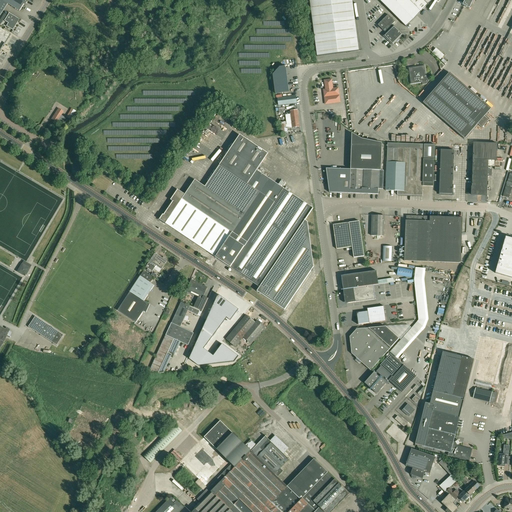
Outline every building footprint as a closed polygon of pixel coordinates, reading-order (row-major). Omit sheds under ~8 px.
[(1,0),(19,11),(25,0),(1,0)] [(309,0),(317,56),(359,51),(351,0),(309,0)] [(379,0),(406,27),(432,0),(379,0)] [(12,30),(19,19),(9,13),(4,20),(8,23),(6,26),(12,30)] [(388,15),(377,26),(384,32),(388,29),(389,27),(395,22),(388,15)] [(398,41),(398,40),(398,39),(402,35),(393,25),(390,29),(386,33),(383,36),(392,45),(396,41),(397,42),(398,41)] [(0,49),(10,34),(0,27),(0,49)] [(442,60),(447,55),(438,48),(434,52),(442,60)] [(6,53),(1,57),(7,63),(12,58),(6,53)] [(289,92),(286,66),(280,67),(273,75),(275,94),(289,92)] [(408,68),(411,84),(422,82),(422,85),(426,84),(429,80),(428,76),(426,77),(424,66),(408,68)] [(484,116),(491,108),(449,72),(423,103),(465,139),(478,124),(482,127),(488,120),(484,116)] [(332,79),(324,80),(325,89),(323,90),(325,105),(340,103),(338,88),(333,88),(332,79)] [(278,105),(297,103),(296,96),(278,98),(278,105)] [(71,108),(66,117),(71,120),(76,111),(71,108)] [(287,124),(287,128),(300,126),(298,110),(291,111),(291,115),(290,115),(290,114),(286,114),(287,124)] [(56,111),(51,119),(56,122),(58,124),(59,123),(60,123),(62,124),(66,118),(56,111)] [(286,121),(278,122),(280,135),(288,134),(287,128),(286,121)] [(350,169),(325,169),(329,192),(378,194),(378,189),(383,189),(384,171),(380,171),(381,143),(361,138),(351,133),(350,169)] [(284,310),(314,267),(308,222),(305,220),(312,209),(257,171),(268,154),(240,136),(220,166),(220,165),(205,187),(195,180),(185,195),(178,190),(171,200),(173,202),(162,217),(160,219),(259,287),(257,291),(284,310)] [(473,142),(471,195),(487,195),(488,175),(491,175),(492,166),(495,166),(495,160),(496,160),(497,143),(473,142)] [(433,190),(435,146),(388,144),(386,190),(398,191),(398,194),(422,195),(422,190),(433,190)] [(453,194),(454,150),(441,150),(439,193),(453,194)] [(506,185),(503,196),(509,198),(511,186),(511,173),(510,173),(506,185)] [(373,215),(373,236),(391,237),(392,230),(389,230),(389,223),(387,222),(387,215),(373,215)] [(417,263),(417,261),(461,263),(462,217),(406,215),(404,261),(413,261),(413,263),(417,263)] [(359,221),(349,222),(333,225),(337,249),(352,247),(354,257),(364,256),(359,221)] [(511,238),(506,237),(495,273),(511,277),(511,238)] [(385,262),(394,262),(394,246),(385,246),(385,262)] [(156,265),(162,269),(167,260),(158,254),(151,264),(149,262),(146,267),(153,271),(156,265)] [(25,276),(29,268),(30,268),(31,265),(23,260),(22,264),(21,265),(17,271),(25,276)] [(397,275),(412,277),(413,270),(398,267),(397,275)] [(118,310),(136,322),(148,304),(144,301),(154,285),(150,282),(153,278),(143,271),(118,310)] [(341,276),(343,289),(378,284),(376,271),(341,276)] [(186,291),(198,297),(194,307),(202,311),(208,298),(203,296),(205,291),(203,290),(205,286),(191,280),(186,291)] [(375,299),(374,285),(378,285),(378,284),(343,289),(345,303),(375,299)] [(238,310),(218,295),(185,367),(231,362),(236,355),(222,344),(213,356),(204,349),(227,318),(230,321),(238,310)] [(181,302),(171,324),(166,335),(181,341),(188,345),(193,333),(180,327),(188,310),(198,315),(200,311),(181,302)] [(368,311),(357,312),(359,325),(386,321),(384,306),(367,308),(368,311)] [(251,344),(265,327),(257,320),(255,322),(246,315),(226,339),(235,347),(243,337),(251,344)] [(35,316),(28,326),(56,345),(63,335),(35,316)] [(0,326),(0,348),(3,343),(5,340),(9,330),(6,328),(5,329),(0,326)] [(371,370),(391,348),(399,338),(386,326),(357,329),(350,337),(352,353),(371,370)] [(166,335),(148,375),(163,374),(170,357),(173,359),(181,341),(166,335)] [(511,346),(484,340),(473,384),(509,393),(511,380),(511,346)] [(453,441),(474,359),(443,352),(430,403),(424,402),(413,446),(424,448),(424,446),(448,452),(447,455),(469,461),(472,449),(457,445),(460,443),(458,440),(455,442),(453,441)] [(375,373),(366,383),(370,387),(369,388),(371,390),(372,389),(376,393),(380,388),(381,388),(386,383),(387,384),(389,382),(388,381),(389,380),(402,392),(416,376),(390,354),(386,358),(380,365),(381,366),(376,371),(377,372),(375,373)] [(475,388),(473,398),(490,402),(494,403),(497,393),(492,392),(475,388)] [(402,410),(409,416),(415,410),(408,404),(402,410)] [(402,420),(400,418),(398,416),(395,419),(404,427),(407,424),(402,420)] [(180,461),(188,469),(203,453),(210,459),(218,451),(220,453),(231,464),(233,466),(243,455),(262,474),(239,498),(253,511),(331,511),(350,493),(334,478),(311,501),(304,494),(300,498),(287,486),(278,477),(245,445),(220,421),(180,461)] [(151,463),(182,431),(174,423),(143,455),(151,463)] [(265,436),(257,445),(251,439),(245,445),(278,477),(283,471),(280,468),(289,459),(283,454),(289,448),(276,435),(270,441),(265,436)] [(499,466),(504,466),(505,459),(508,459),(510,445),(504,445),(503,455),(500,454),(500,455),(499,455),(498,461),(499,461),(499,466)] [(436,457),(411,448),(406,465),(413,468),(410,474),(423,479),(425,472),(430,474),(436,457)] [(253,511),(239,498),(262,474),(243,455),(233,466),(231,464),(226,470),(222,466),(226,461),(218,454),(220,453),(218,451),(210,459),(203,453),(188,469),(203,484),(219,468),(224,472),(197,499),(200,502),(194,509),(195,510),(192,511),(253,511)] [(314,458),(287,486),(300,498),(304,494),(311,501),(334,478),(314,458)] [(467,483),(470,486),(474,491),(479,486),(475,481),(474,482),(471,479),(469,480),(467,478),(467,477),(466,476),(466,477),(463,473),(460,476),(463,479),(467,483)] [(470,495),(474,491),(470,486),(465,490),(470,495)] [(449,493),(456,499),(456,500),(459,497),(463,502),(469,496),(463,491),(461,494),(456,489),(454,492),(449,488),(447,491),(449,493)] [(446,511),(448,511),(456,511),(457,511),(456,510),(461,505),(449,494),(441,502),(448,508),(446,511)] [(179,511),(184,507),(177,500),(176,501),(171,497),(156,511),(179,511)]
